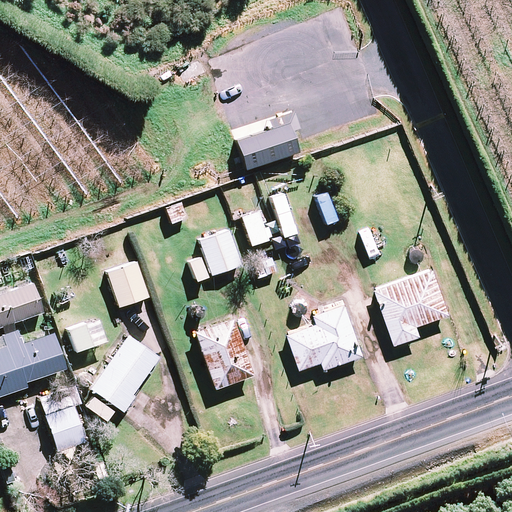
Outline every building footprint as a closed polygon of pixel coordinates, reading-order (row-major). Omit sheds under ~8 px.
[(294,150),(285,122),(232,139),(241,167),(294,150)] [(236,263),(225,229),(196,238),(207,273),(236,263)] [(266,248),(248,255),(256,276),(274,270),(266,248)] [(144,295),(133,261),(104,271),(115,305),(144,295)] [(444,309),(430,265),(372,285),(390,339),(416,330),(412,320),(444,309)] [(0,331),(12,327),(10,320),(40,310),(29,280),(0,290),(0,331)] [(359,350),(342,300),(312,310),(315,319),(284,329),(296,364),(318,356),(320,363),(359,350)] [(101,339),(93,317),(64,327),(72,349),(101,339)] [(182,355),(197,350),(211,386),(248,373),(228,317),(215,321),(175,336),(182,355)] [(19,342),(15,329),(0,334),(0,392),(24,385),(22,379),(61,366),(49,332),(19,342)] [(131,394),(128,392),(154,355),(123,334),(93,376),(83,369),(76,379),(120,410),(131,394)] [(40,414),(71,404),(78,401),(73,384),(35,396),(40,414)] [(71,404),(40,414),(53,451),(83,441),(71,404)]
